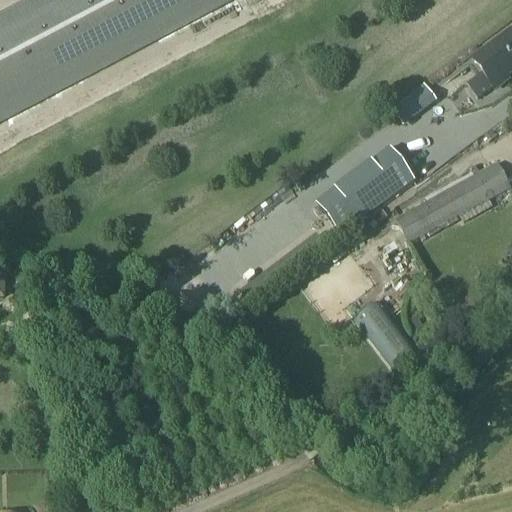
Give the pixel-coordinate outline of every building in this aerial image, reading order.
[(0,127),(239,0),(37,0),(0,20),(0,127)] [(492,94),(507,83),(505,80),(511,74),(511,38),(510,36),(471,65),(492,94)] [(349,237),(424,179),(400,146),(325,205),(349,237)] [(393,224),(406,248),(508,192),(495,168),(393,224)] [(354,325),(391,373),(415,354),(378,307),(354,325)]
